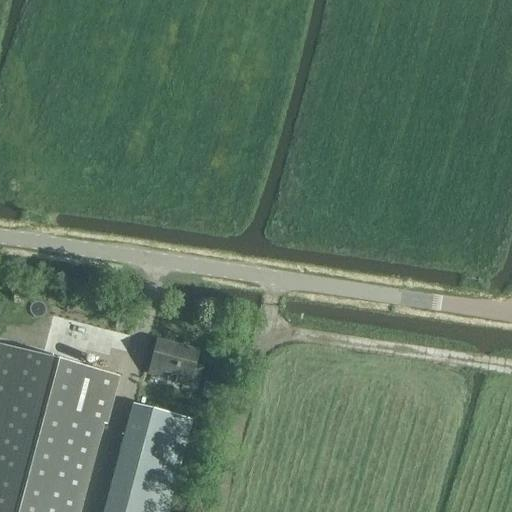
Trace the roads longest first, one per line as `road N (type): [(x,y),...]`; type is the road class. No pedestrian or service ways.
road 1 (tertiary): [(511,315),(0,230)]
road 2 (track): [(268,335),(511,370)]
